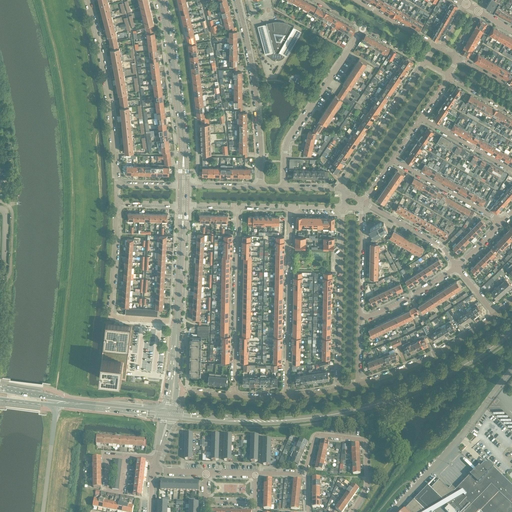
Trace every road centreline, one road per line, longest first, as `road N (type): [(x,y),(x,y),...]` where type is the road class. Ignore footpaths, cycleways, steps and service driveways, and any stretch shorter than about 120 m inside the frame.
road 1 (secondary): [(511,332),(454,372),(353,411),(235,422),(168,413)]
road 2 (residential): [(233,396),(236,205)]
road 3 (residential): [(285,395),(291,206)]
road 4 (residential): [(237,0),(257,108),(259,187)]
road 5 (secondary): [(183,186),(160,0)]
road 6 (residential): [(116,185),(87,0)]
road 7 (unclassified): [(392,511),(511,369)]
road 8 (residential): [(284,188),(286,142),(363,27)]
road 9 (residential): [(342,208),(338,389)]
road 10 (residential): [(353,511),(365,492),(364,440),(318,434),(304,473)]
road 11 (residential): [(357,385),(455,343),(495,314)]
road 12 (residential): [(425,62),(341,189)]
road 13 (residential): [(392,159),(502,221)]
